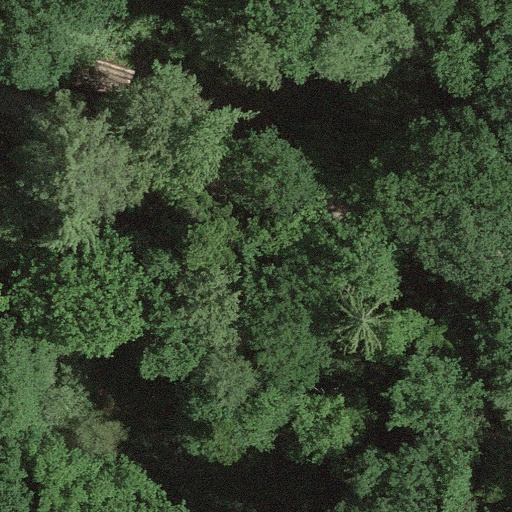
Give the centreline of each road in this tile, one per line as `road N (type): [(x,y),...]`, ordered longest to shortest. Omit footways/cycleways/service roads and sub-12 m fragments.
road 1 (track): [(0,98),(130,150),(281,182),(511,263)]
road 2 (track): [(130,150),(0,189)]
